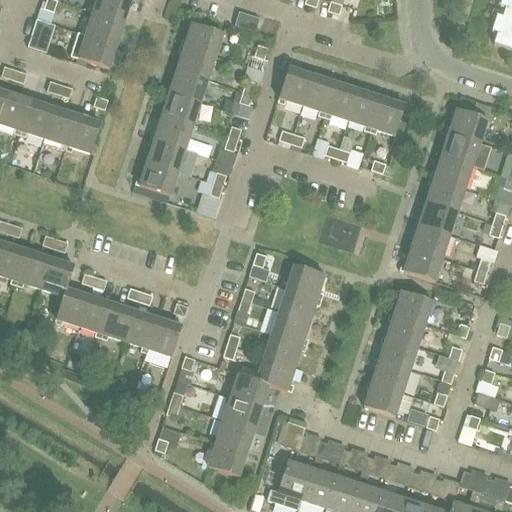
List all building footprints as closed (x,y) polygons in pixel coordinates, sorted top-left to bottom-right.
[(123,25),(131,2),(123,0),(97,0),(95,9),(90,8),(88,14),(92,15),(93,15),(123,25)] [(316,0),(306,0),(304,6),(316,10),(319,1),(316,0)] [(511,0),(508,0),(493,47),(511,52),(511,0)] [(57,4),(47,1),(43,12),(53,15),(57,4)] [(330,4),(327,14),(339,17),(342,8),(330,4)] [(234,28),(255,35),(260,21),(238,14),(234,28)] [(116,48),(123,25),(93,15),(92,15),(87,32),(83,30),(81,37),(85,38),(116,48)] [(32,37),(45,41),(49,26),(36,22),(32,37)] [(180,49),(215,60),(222,37),(191,26),(186,44),(182,43),(180,49)] [(108,72),(116,48),(85,38),(80,55),(76,53),(73,60),(108,72)] [(267,51),(258,48),(254,59),(263,63),(267,51)] [(207,83),(215,60),(180,49),(178,55),(182,56),(176,73),(207,83)] [(4,70),(1,79),(12,83),(15,73),(4,70)] [(302,109),(312,78),(288,71),(277,106),(284,108),(285,104),(302,109)] [(15,73),(12,83),(23,86),(26,77),(15,73)] [(200,106),(207,83),(176,73),(171,90),(167,88),(165,94),(200,106)] [(323,121),(335,86),(312,78),(302,109),(319,114),(317,119),(323,121)] [(246,83),(243,94),(252,98),(256,87),(246,83)] [(50,84),(47,94),(58,98),(61,88),(50,84)] [(348,124),(358,93),(335,86),(323,121),(330,123),(331,118),(348,124)] [(61,88),(58,98),(69,101),(72,92),(61,88)] [(369,136),(380,101),(358,93),(348,124),(364,129),(363,133),(369,136)] [(192,129),(200,106),(165,94),(163,101),(167,102),(161,119),(192,129)] [(243,94),(239,106),(248,109),(252,98),(243,94)] [(19,138),(31,103),(8,96),(0,119),(0,127),(14,132),(13,136),(19,138)] [(104,113),(107,103),(96,100),(93,109),(104,113)] [(380,101),(369,136),(375,137),(377,133),(394,139),(404,108),(380,101)] [(43,142),(53,111),(31,103),(19,138),(25,140),(27,136),(43,142)] [(65,153),(76,118),(53,111),(43,142),(60,147),(59,151),(65,153)] [(444,134),(479,146),(487,122),(456,112),(450,130),(446,128),(444,134)] [(76,118),(65,153),(71,155),(72,151),(90,157),(100,126),(76,118)] [(185,152),(192,129),(161,119),(156,136),(152,135),(150,141),(185,152)] [(231,129),(228,141),(237,144),(241,133),(231,129)] [(281,134),(278,143),(290,147),(293,137),(281,134)] [(472,169),(479,146),(444,134),(437,156),(441,158),(441,159),(472,169)] [(293,137),(290,147),(301,150),(304,141),(293,137)] [(177,175),(185,152),(150,141),(148,147),(152,148),(147,165),(177,175)] [(228,141),(224,152),(233,155),(237,144),(228,141)] [(327,148),(324,158),(335,162),(339,152),(327,148)] [(339,152),(335,162),(346,165),(350,155),(339,152)] [(464,192),(472,169),(441,159),(435,175),(431,174),(429,180),(464,192)] [(374,163),(370,173),(382,177),(385,167),(374,163)] [(170,199),(177,175),(147,165),(141,182),(137,180),(135,187),(170,199)] [(212,187),(222,190),(226,179),(210,174),(206,185),(212,187)] [(457,215),(464,192),(429,180),(427,186),(431,187),(426,204),(457,215)] [(511,182),(507,180),(503,192),(511,194),(511,182)] [(212,187),(209,198),(218,201),(222,190),(212,187)] [(449,238),(457,215),(426,204),(420,222),(416,221),(414,227),(449,238)] [(495,215),(492,226),(501,229),(505,218),(495,215)] [(0,223),(0,234),(7,237),(10,227),(0,223)] [(492,226),(488,238),(498,241),(501,229),(492,226)] [(10,227),(7,237),(19,240),(22,231),(10,227)] [(442,261),(449,238),(414,227),(412,233),(416,234),(411,251),(442,261)] [(45,238),(42,248),(53,252),(56,242),(45,238)] [(56,242),(53,252),(64,255),(67,246),(56,242)] [(16,289),(27,254),(4,246),(0,259),(0,278),(11,283),(10,287),(16,289)] [(434,285),(442,261),(411,251),(405,268),(401,266),(399,273),(434,285)] [(40,292),(50,261),(27,254),(16,289),(22,291),(23,287),(40,292)] [(256,256),(252,267),(262,270),(266,259),(256,256)] [(66,291),(66,292),(74,269),(50,261),(40,292),(57,297),(55,302),(61,304),(62,304),(66,291)] [(481,261),(477,272),(486,275),(490,264),(481,261)] [(286,291),(321,303),(323,297),(319,295),(324,278),(294,268),(286,291)] [(477,272),(473,283),(483,287),(486,275),(477,272)] [(84,276),(81,286),(92,290),(95,280),(84,276)] [(95,280),(92,290),(103,293),(106,284),(95,280)] [(89,299),(66,292),(66,291),(62,304),(61,304),(54,326),(61,329),(62,325),(79,330),(89,299)] [(130,291),(127,301),(138,305),(141,295),(130,291)] [(254,294),(245,291),(241,302),(251,305),(254,294)] [(319,309),(321,303),(286,291),(278,314),(309,324),(315,308),(319,309)] [(393,318),(424,328),(432,304),(397,293),(395,300),(399,301),(394,317),(393,318)] [(141,295),(138,305),(149,308),(152,299),(141,295)] [(100,342),(112,306),(89,299),(79,330),(96,335),(94,340),(100,342)] [(241,302),(238,313),(247,316),(251,305),(241,302)] [(125,345),(135,314),(112,306),(100,342),(107,344),(108,339),(125,345)] [(184,320),(187,310),(176,306),(173,316),(184,320)] [(146,356),(157,321),(135,314),(125,345),(141,350),(140,354),(146,356)] [(304,341),(309,324),(278,314),(271,337),(306,348),(308,342),(304,341)] [(393,318),(394,317),(389,316),(387,323),(391,324),(386,340),(386,341),(417,351),(424,328),(393,318)] [(157,321),(146,356),(152,358),(154,354),(171,360),(181,329),(157,321)] [(459,326),(455,338),(465,341),(469,329),(459,326)] [(509,329),(499,326),(496,337),(505,340),(509,329)] [(230,337),(226,348),(236,351),(239,340),(230,337)] [(304,355),(306,348),(271,337),(264,360),(294,370),(300,353),(304,355)] [(386,341),(386,340),(382,339),(380,345),(384,347),(379,363),(409,373),(417,351),(386,341)] [(226,348),(223,359),(232,362),(236,351),(226,348)] [(448,361),(458,364),(461,353),(452,349),(448,361)] [(502,353),(492,349),(488,361),(498,364),(502,353)] [(185,360),(181,371),(191,374),(194,363),(185,360)] [(289,387),(294,370),(264,360),(256,383),(268,387),(268,388),(291,395),(293,388),(289,387)] [(379,363),(375,362),(372,368),(377,369),(371,386),(402,396),(409,373),(379,363)] [(491,387),(494,375),(485,372),(481,384),(491,387)] [(441,384),(450,387),(454,376),(445,373),(441,384)] [(256,383),(238,377),(232,394),(228,393),(226,399),(261,410),(268,388),(268,387),(256,383)] [(371,386),(367,384),(365,391),(369,392),(364,410),(394,420),(402,396),(371,386)] [(173,395),(170,406),(179,409),(183,398),(173,395)] [(434,407),(443,410),(447,398),(437,395),(434,407)] [(483,410),(487,398),(477,395),(473,407),(483,410)] [(253,433),(261,410),(226,399),(224,405),(228,407),(222,423),(253,433)] [(170,406),(166,417),(175,421),(179,409),(170,406)] [(427,418),(410,413),(406,424),(423,429),(427,418)] [(479,421),(470,418),(466,429),(476,432),(479,421)] [(426,430),(436,433),(439,422),(430,419),(426,430)] [(246,456),(253,433),(222,423),(217,440),(213,439),(211,445),(246,456)] [(305,439),(302,438),(304,433),(287,427),(280,448),(299,455),(305,439)] [(158,442),(154,453),(164,456),(168,445),(158,442)] [(323,462),(328,447),(320,444),(315,459),(323,462)] [(238,480),(246,456),(211,445),(209,451),(213,452),(207,470),(238,480)] [(346,469),(351,454),(343,451),(338,466),(346,469)] [(368,477),(374,462),(366,459),(361,474),(368,477)] [(311,471),(312,471),(313,466),(304,463),(302,468),(287,463),(277,496),(269,493),(265,505),(287,511),(297,511),(300,504),(311,471)] [(391,484),(397,469),(389,466),(383,482),(391,484)] [(323,511),(335,479),(336,473),(327,470),(325,476),(312,471),(311,471),(300,504),(323,511)] [(406,489),(414,492),(420,477),(412,474),(406,489)] [(471,476),(463,474),(458,489),(466,492),(471,476)] [(348,511),(357,486),(358,486),(359,481),(350,478),(348,483),(335,479),(323,511),(326,511),(348,511)] [(438,499),(443,484),(435,481),(430,497),(438,499)] [(489,499),(493,484),(486,481),(481,496),(489,499)] [(373,511),(380,493),(381,493),(382,488),(373,485),(371,490),(358,486),(357,486),(348,511),(373,511)] [(399,511),(403,501),(404,501),(405,496),(396,493),(394,498),(381,493),(380,493),(373,511),(399,511)] [(476,511),(478,507),(481,496),(472,493),(467,509),(452,504),(450,510),(451,511),(450,511),(475,511),(476,511)] [(424,511),(426,508),(427,508),(428,503),(419,500),(417,505),(404,501),(403,501),(399,511),(424,511)] [(501,511),(504,504),(495,501),(491,511),(476,511),(475,511),(501,511)]
